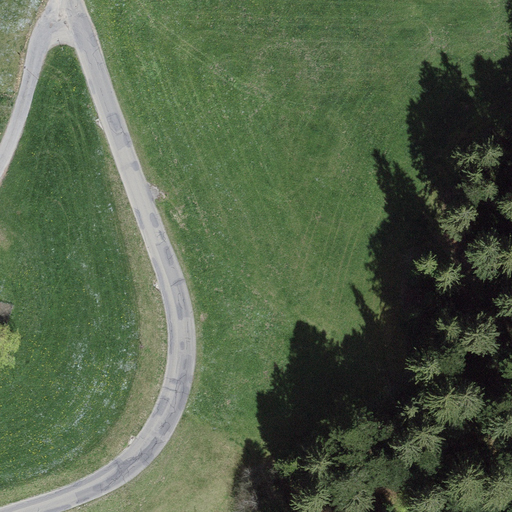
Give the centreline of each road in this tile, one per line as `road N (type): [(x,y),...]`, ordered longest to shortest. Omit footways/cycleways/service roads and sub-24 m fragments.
road 1 (unclassified): [(72,0),(173,284),(180,374),(158,434),(125,469),(27,511)]
road 2 (track): [(0,167),(44,31),(72,0)]
